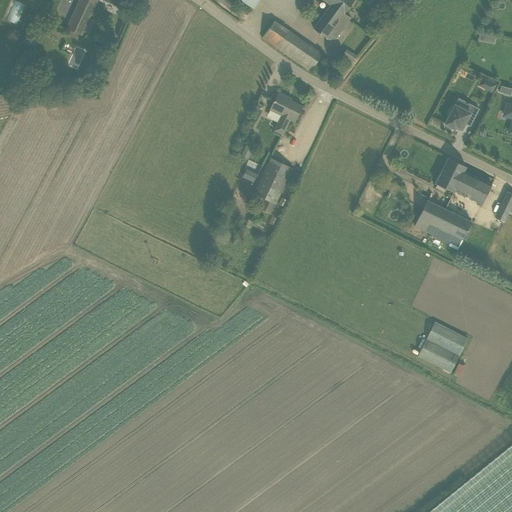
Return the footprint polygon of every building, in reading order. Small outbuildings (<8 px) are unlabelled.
[(81,35),(83,32),(97,0),(79,0),(67,28),(69,29),(78,34),(81,35)] [(240,0),(254,9),(259,0),(240,0)] [(353,0),(324,0),(331,4),(326,10),(346,24),(350,18),(344,13),(353,0)] [(346,24),(326,10),(313,29),(332,43),(346,24)] [(276,48),(310,72),(322,55),(288,31),(276,48)] [(478,40),(493,43),(494,37),(479,34),(478,40)] [(44,84),(48,76),(40,72),(36,80),(44,84)] [(495,84),(481,77),(477,86),(492,93),(496,85),(495,84)] [(511,89),(511,88),(501,86),(499,92),(510,96),(511,89)] [(286,97),(278,93),(277,95),(275,94),(272,95),(270,99),(271,102),(273,103),(270,110),(282,115),(275,130),(283,134),(290,119),(295,122),(302,107),(286,99),(286,97)] [(454,129),(454,128),(455,126),(461,129),(466,122),(471,124),(479,109),(472,105),(468,113),(455,106),(454,108),(452,107),(449,113),(451,114),(445,124),(447,125),(446,126),(452,129),(453,128),(454,129)] [(248,159),(254,148),(246,145),(241,156),(248,159)] [(270,214),(292,168),(271,158),(253,194),(264,199),(259,209),(270,214)] [(482,204),(491,184),(464,171),(466,167),(448,158),(435,184),(437,185),(436,188),(442,191),(444,188),(453,192),(454,191),(482,204)] [(257,174),(246,169),(242,177),(253,182),(257,174)] [(511,204),(511,194),(508,192),(495,218),(504,222),(511,204)] [(281,198),(278,204),(284,207),(287,201),(281,198)] [(459,248),(464,238),(471,222),(427,200),(414,226),(459,248)] [(272,216),(269,223),(275,226),(278,220),(272,216)] [(246,223),(262,230),(265,224),(249,217),(246,223)] [(468,339),(435,323),(418,357),(451,373),(468,339)] [(511,511),(511,444),(428,511),(511,511)]
